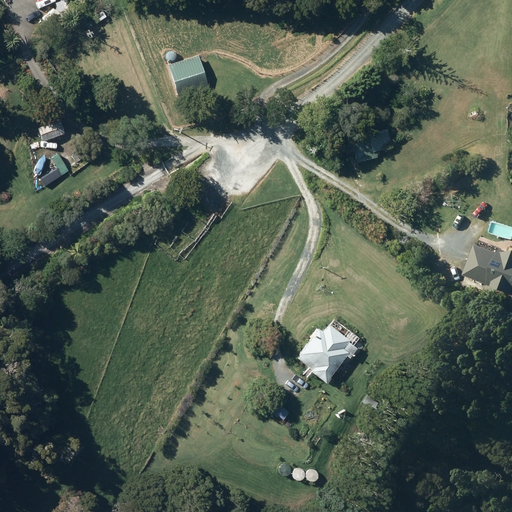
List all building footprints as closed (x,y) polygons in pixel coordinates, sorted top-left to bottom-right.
[(102,11),(93,17),(97,23),(106,17),(102,11)] [(68,33),(63,37),(66,41),(71,38),(68,33)] [(197,56),(167,66),(178,99),(208,89),(197,56)] [(54,69),(58,75),(63,71),(59,66),(54,69)] [(49,124),(36,129),(41,142),(64,134),(59,121),(57,121),(54,114),(47,117),(49,124)] [(350,136),(356,161),(376,155),(371,131),(350,136)] [(477,245),(466,274),(492,284),(494,281),(511,287),(511,251),(502,247),(500,253),(477,245)] [(310,367),(310,368),(324,380),(346,354),(348,356),(356,346),(352,343),(355,339),(345,331),(343,334),(328,322),(321,329),(317,325),(297,350),(299,352),(296,356),(310,367)] [(333,380),(324,389),(333,399),(342,390),(333,380)] [(321,392),(313,402),(330,415),(338,405),(321,392)]
